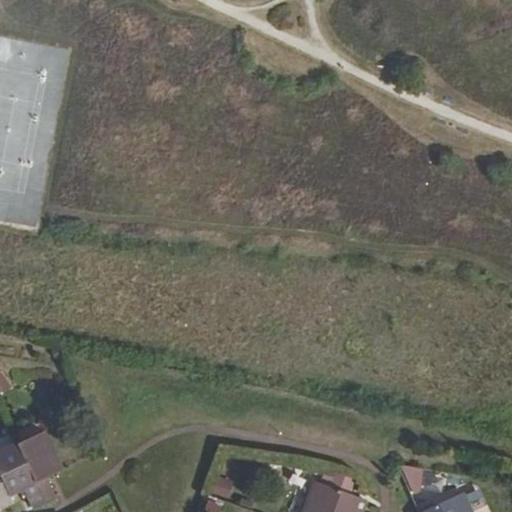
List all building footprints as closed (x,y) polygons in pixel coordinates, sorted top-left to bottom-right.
[(43,430),(16,443),(43,500),(53,496),(45,475),(60,468),(43,430)] [(43,500),(16,443),(0,449),(0,474),(9,492),(22,486),(32,505),(43,500)] [(9,492),(0,474),(0,503),(10,499),(8,493),(9,492)] [(360,511),(361,511),(355,509),(360,498),(317,482),(305,511),(360,511)] [(468,511),(462,496),(429,511),(468,511)] [(355,509),(361,511),(365,500),(360,498),(355,509)]
